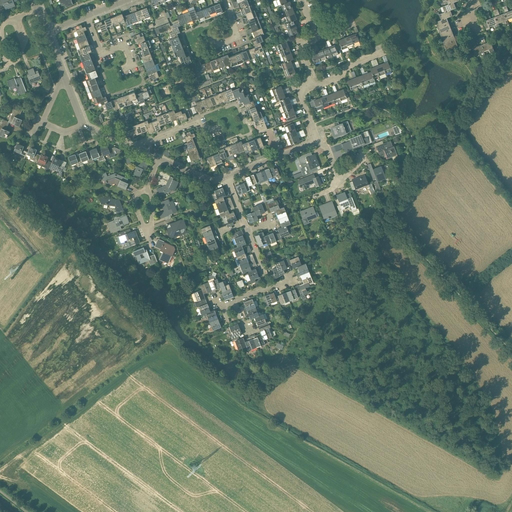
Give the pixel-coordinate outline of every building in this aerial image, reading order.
[(0,0),(0,7),(4,6),(5,10),(15,6),(14,2),(17,1),(16,0),(0,0)] [(239,5),(240,9),(249,6),(247,0),(246,0),(233,5),(234,8),(236,7),(237,6),(239,5)] [(281,5),(283,11),(292,7),(290,1),(278,6),(281,5)] [(455,6),(454,2),(448,4),(443,6),(445,12),(451,10),(458,7),(457,5),(455,6)] [(213,6),(217,15),(223,13),(219,3),(213,6)] [(207,8),(211,17),(217,15),(213,6),(207,8)] [(242,15),(255,10),(254,10),(252,11),(249,6),(240,9),(242,15)] [(502,8),(504,13),(507,20),(511,18),(511,19),(511,10),(508,12),(506,6),(502,8)] [(146,7),(140,10),(144,19),(150,17),(146,7)] [(285,17),(295,13),(292,7),(283,11),(285,17)] [(201,10),(205,20),(211,17),(207,8),(201,10)] [(194,10),(199,22),(205,20),(201,10),(196,12),(195,9),(194,10)] [(138,21),(144,19),(140,10),(134,12),(138,21)] [(199,22),(194,10),(189,12),(192,21),(198,19),(199,22)] [(245,18),(246,20),(257,16),(255,10),(242,15),(245,14),(247,18),(245,18)] [(452,13),(451,10),(445,12),(439,14),(441,20),(447,18),(455,15),(454,13),(452,13)] [(508,24),(507,20),(504,13),(499,15),(497,10),(493,11),(495,17),(498,24),(503,22),(504,25),(508,24)] [(132,24),(138,21),(134,12),(129,14),(132,24)] [(192,21),(189,12),(183,14),(186,23),(192,21)] [(297,19),(295,13),(285,17),(287,22),(297,19)] [(500,27),(498,24),(495,17),(490,19),(488,13),(484,15),(486,20),(483,22),(486,30),(490,29),(489,27),(494,25),(495,29),(500,27)] [(119,25),(125,23),(123,17),(122,14),(116,16),(119,25)] [(129,14),(123,17),(125,23),(126,26),(132,24),(129,14)] [(177,16),(180,26),(186,23),(183,14),(177,16)] [(120,28),(119,25),(116,16),(110,18),(113,28),(116,27),(117,29),(120,28)] [(180,26),(177,16),(176,17),(177,20),(172,22),(173,24),(170,26),(169,23),(166,24),(168,30),(171,29),(175,28),(176,30),(179,29),(178,27),(180,26)] [(250,26),(259,22),(257,16),(246,20),(247,22),(248,22),(250,26)] [(105,23),(106,26),(108,30),(113,28),(110,18),(104,21),(105,23)] [(447,18),(441,20),(436,22),(438,28),(449,24),(451,23),(450,20),(448,21),(447,18)] [(284,24),(287,30),(296,26),(294,20),(297,19),(287,22),(284,24)] [(101,32),(108,30),(106,26),(105,23),(102,24),(101,22),(95,24),(97,31),(100,29),(101,32)] [(246,30),(247,33),(251,32),(252,32),(261,28),(259,22),(250,26),(251,28),(246,30)] [(75,37),(78,36),(82,35),(85,34),(84,31),(87,30),(84,24),(78,26),(79,29),(76,30),(76,32),(75,32),(74,33),(74,34),(75,37)] [(451,27),(449,24),(438,28),(440,33),(451,29),(453,28),(453,26),(451,27)] [(299,32),(296,26),(287,30),(289,36),(299,32)] [(175,28),(171,29),(172,32),(170,33),(172,39),(169,40),(178,36),(177,34),(180,32),(179,29),(176,30),(175,28)] [(252,32),(254,38),(264,34),(261,28),(252,32)] [(440,33),(442,39),(454,35),(456,34),(455,32),(453,32),(451,29),(440,33)] [(139,44),(149,41),(149,40),(146,41),(142,33),(133,36),(135,42),(138,41),(139,44)] [(350,36),(354,45),(360,43),(356,33),(350,36)] [(87,40),(85,34),(82,35),(78,36),(75,37),(78,43),(87,40)] [(258,46),(261,45),(260,42),(263,41),(261,35),(264,34),(254,38),(256,40),(253,41),(254,45),(257,44),(258,46)] [(445,45),(456,40),(458,40),(457,37),(455,38),(454,35),(442,39),(445,45)] [(171,46),(180,42),(178,36),(169,40),(171,46)] [(348,47),(354,45),(350,36),(344,38),(348,47)] [(348,47),(344,38),(338,40),(339,43),(337,44),(339,50),(342,49),(343,52),(349,50),(348,47)] [(479,39),(482,45),(484,51),(486,55),(487,54),(488,53),(488,52),(489,51),(490,53),(495,51),(491,41),(486,43),(483,38),(479,39)] [(87,40),(78,43),(75,45),(77,50),(89,46),(87,40)] [(447,50),(460,45),(459,43),(457,44),(456,40),(445,45),(447,50)] [(151,46),(149,41),(139,44),(142,50),(151,46)] [(276,52),(277,52),(289,47),(286,41),(274,46),(276,52)] [(484,51),(482,45),(477,46),(475,41),(470,42),(475,55),(480,53),(481,57),(486,55),(484,51)] [(174,52),(183,48),(180,42),(171,46),(174,52)] [(255,47),(252,48),(255,54),(258,53),(259,55),(260,56),(261,56),(262,55),(262,53),(264,53),(261,45),(258,46),(257,44),(254,45),(255,47)] [(339,57),(338,54),(337,51),(339,50),(337,44),(329,47),(332,57),(333,59),(339,57)] [(92,52),(89,46),(77,50),(80,56),(89,53),(92,52)] [(151,47),(151,46),(142,50),(139,51),(141,57),(150,53),(148,48),(151,47)] [(280,53),(282,57),(291,53),(289,47),(277,52),(278,54),(280,53)] [(329,47),(323,50),(326,59),(332,57),(329,47)] [(176,58),(185,54),(183,48),(174,52),(176,58)] [(252,48),(246,51),(250,60),(256,57),(255,54),(252,48)] [(326,59),(323,50),(317,52),(320,61),(326,59)] [(240,53),(244,62),(250,60),(246,51),(243,52),(240,53)] [(314,64),(320,61),(317,52),(311,54),(314,64)] [(80,56),(82,62),(91,59),(89,53),(80,56)] [(141,57),(143,63),(152,59),(150,53),(141,57)] [(238,64),(244,62),(240,53),(234,55),(238,64)] [(281,63),(281,64),(293,59),(291,53),(282,57),(284,62),(281,63)] [(179,57),(182,65),(191,62),(189,56),(186,57),(185,54),(176,58),(179,57)] [(232,67),(227,54),(222,57),(225,66),(231,64),(232,67)] [(227,54),(232,67),(238,64),(234,55),(229,57),(228,54),(227,54)] [(222,57),(216,59),(219,68),(225,66),(222,57)] [(93,65),(91,59),(82,62),(84,68),(93,65)] [(155,65),(152,59),(143,63),(145,69),(155,65)] [(210,61),(213,70),(219,68),(216,59),(210,61)] [(281,64),(283,70),(293,66),(290,60),(293,59),(281,64)] [(207,73),(213,70),(210,61),(204,64),(207,73)] [(207,73),(204,64),(201,64),(200,62),(197,63),(198,66),(195,67),(196,70),(199,69),(200,72),(206,70),(207,73)] [(388,62),(382,64),(385,73),(391,71),(388,62)] [(145,69),(148,75),(154,72),(157,71),(160,70),(158,64),(155,65),(145,69)] [(382,64),(376,66),(379,76),(385,73),(382,64)] [(84,68),(86,74),(96,71),(97,70),(96,67),(94,67),(93,65),(84,68)] [(288,79),(289,78),(295,76),(294,73),(295,72),(293,66),(283,70),(286,76),(287,75),(288,79)] [(379,76),(376,66),(370,69),(375,81),(374,78),(379,76)] [(29,74),(27,74),(30,82),(41,78),(38,70),(35,71),(33,68),(27,70),(29,74)] [(375,83),(375,81),(370,69),(371,72),(365,74),(369,86),(375,83)] [(98,77),(96,71),(86,74),(89,80),(95,78),(98,77)] [(157,71),(154,72),(148,75),(149,77),(146,79),(147,82),(148,83),(150,84),(151,84),(154,82),(153,80),(156,78),(159,77),(157,71)] [(369,86),(365,74),(359,76),(363,85),(364,88),(369,86)] [(357,88),(363,85),(359,76),(354,78),(357,88)] [(15,78),(7,81),(10,89),(16,87),(18,95),(27,92),(21,77),(15,80),(15,78)] [(88,87),(97,83),(99,83),(98,81),(97,81),(95,78),(89,80),(86,81),(88,87)] [(357,88),(354,78),(347,81),(351,90),(357,88)] [(99,83),(97,83),(88,87),(90,93),(99,89),(98,85),(100,84),(99,83)] [(144,92),(142,93),(144,99),(144,100),(147,99),(147,98),(150,97),(149,94),(152,93),(149,86),(143,89),(144,92)] [(271,90),(274,96),(283,92),(281,86),(271,90)] [(90,93),(93,99),(98,97),(102,95),(99,89),(90,93)] [(225,91),(228,100),(235,98),(232,92),(231,89),(225,91)] [(238,89),(232,92),(235,98),(237,97),(238,100),(241,98),(240,95),(243,94),(242,91),(239,92),(238,89)] [(343,89),(337,91),(341,101),(346,99),(347,101),(350,100),(348,95),(346,89),(344,90),(343,89)] [(225,91),(219,93),(223,103),(228,100),(225,91)] [(341,101),(337,91),(331,94),(335,103),(341,101)] [(134,92),(128,95),(132,104),(138,101),(135,95),(136,95),(134,92)] [(285,98),(283,92),(274,96),(276,102),(288,97),(285,98)] [(142,93),(136,95),(135,95),(138,101),(139,104),(145,102),(144,100),(144,99),(142,93)] [(213,96),(217,105),(223,103),(219,93),(216,95),(216,93),(213,95),(213,96)] [(245,97),(243,94),(240,95),(241,98),(238,100),(240,103),(242,102),(244,104),(253,101),(250,102),(247,96),(245,97)] [(329,105),(335,103),(331,94),(325,96),(329,105)] [(103,98),(102,95),(98,97),(93,99),(95,105),(101,102),(102,105),(105,104),(104,101),(107,100),(106,97),(103,98)] [(126,106),(132,104),(128,95),(122,97),(126,106)] [(213,96),(208,98),(211,107),(217,105),(213,96)] [(329,105),(325,96),(320,98),(323,108),(329,105)] [(122,97),(117,99),(120,108),(126,106),(122,97)] [(281,106),(291,103),(288,97),(276,102),(279,101),(281,106)] [(208,98),(202,100),(204,107),(205,109),(211,107),(208,98)] [(323,108),(320,98),(316,100),(316,98),(313,99),(313,101),(310,102),(312,109),(316,107),(317,110),(323,108)] [(113,108),(114,111),(120,108),(117,99),(111,101),(112,105),(113,108)] [(108,102),(107,100),(104,101),(105,104),(102,105),(103,108),(106,107),(107,110),(113,108),(112,105),(111,101),(108,102)] [(201,108),(204,107),(202,100),(196,103),(197,106),(194,107),(196,113),(202,110),(201,108)] [(242,108),(240,109),(241,112),(244,111),(246,110),(255,107),(253,101),(244,104),(245,108),(243,108),(242,108)] [(281,106),(284,112),(293,109),(291,103),(281,106)] [(255,107),(246,110),(248,116),(260,111),(258,106),(255,107)] [(14,108),(8,121),(8,122),(9,122),(19,127),(22,119),(16,117),(18,114),(19,115),(22,110),(17,107),(14,108)] [(297,118),(293,109),(284,112),(288,122),(297,118)] [(172,122),(177,119),(175,113),(174,110),(168,112),(172,122)] [(181,111),(175,113),(177,119),(180,118),(181,121),(191,118),(188,111),(182,114),(181,111)] [(260,111),(248,116),(251,115),(253,121),(263,117),(260,111)] [(168,112),(162,115),(166,124),(172,122),(168,112)] [(160,126),(166,124),(162,115),(156,117),(161,129),(160,126)] [(256,127),(265,123),(268,122),(266,116),(263,117),(253,121),(252,122),(253,124),(254,127),(256,127)] [(155,131),(161,129),(156,117),(157,120),(151,122),(155,131)] [(6,127),(9,122),(8,122),(8,121),(2,119),(0,122),(0,135),(6,138),(9,131),(3,129),(5,126),(6,127)] [(149,134),(155,131),(151,122),(148,123),(147,120),(144,122),(149,134)] [(338,121),(329,125),(334,123),(335,126),(330,128),(333,134),(332,134),(334,138),(351,131),(347,121),(339,124),(338,121)] [(144,122),(138,124),(142,133),(148,131),(149,134),(144,122)] [(256,127),(258,133),(267,129),(265,123),(256,127)] [(284,127),(286,133),(295,129),(293,123),(284,127)] [(136,135),(142,133),(138,124),(132,126),(133,129),(134,132),(136,135)] [(133,136),(136,135),(134,132),(133,129),(125,132),(127,139),(130,138),(131,140),(134,139),(133,136)] [(288,139),(297,135),(295,129),(286,133),(288,139)] [(184,144),(188,142),(193,140),(192,138),(195,136),(192,130),(186,133),(187,136),(184,137),(187,143),(184,144)] [(360,146),(372,141),(368,131),(348,139),(348,141),(342,143),(345,152),(356,147),(355,144),(359,143),(360,146)] [(300,141),(297,135),(288,139),(291,145),(300,141)] [(254,140),(257,149),(264,146),(260,137),(254,140)] [(184,144),(186,150),(195,146),(193,140),(188,142),(184,144)] [(254,140),(248,142),(252,151),(257,149),(254,140)] [(387,158),(397,155),(391,140),(375,146),(377,150),(380,157),(385,155),(387,158)] [(245,153),(246,153),(242,144),(241,141),(235,143),(239,153),(244,151),(245,153)] [(233,144),(229,146),(233,155),(239,153),(235,143),(234,142),(232,142),(233,144)] [(248,142),(242,144),(246,153),(252,151),(248,142)] [(25,159),(26,154),(27,153),(27,152),(24,151),(24,153),(21,152),(24,146),(17,143),(12,153),(25,159)] [(104,156),(108,154),(110,158),(115,156),(112,148),(109,149),(107,144),(100,147),(101,151),(101,150),(104,156)] [(30,159),(37,162),(40,156),(37,155),(36,156),(34,155),(37,149),(30,146),(27,152),(27,153),(26,154),(31,156),(30,159)] [(198,152),(195,146),(186,150),(188,155),(198,152)] [(229,146),(223,148),(227,157),(233,155),(229,146)] [(105,159),(104,156),(101,150),(101,151),(98,152),(96,148),(89,151),(91,154),(93,159),(98,157),(99,161),(105,159)] [(217,150),(222,162),(221,159),(227,157),(223,148),(217,150)] [(218,153),(213,156),(216,165),(222,162),(217,150),(218,153)] [(82,162),(87,160),(89,164),(94,162),(93,159),(91,154),(87,155),(86,151),(79,153),(80,157),(82,162)] [(191,162),(189,162),(191,166),(200,162),(200,161),(202,160),(201,157),(200,158),(198,152),(188,155),(191,162)] [(309,153),(298,157),(298,158),(299,157),(303,168),(301,168),(304,175),(318,170),(317,167),(319,166),(315,154),(311,156),(309,153)] [(49,169),(51,165),(52,163),(49,162),(48,163),(46,163),(48,157),(41,154),(40,156),(37,162),(37,164),(46,168),(45,170),(48,171),(49,169)] [(80,157),(76,158),(75,154),(68,157),(72,165),(76,163),(78,167),(84,165),(82,162),(80,157)] [(139,177),(143,169),(146,170),(148,163),(133,156),(126,159),(128,165),(132,164),(137,166),(133,174),(139,177)] [(216,165),(213,156),(207,158),(210,167),(216,165)] [(54,157),(52,163),(51,165),(49,169),(53,171),(54,170),(59,172),(58,174),(58,175),(62,177),(62,173),(65,167),(62,165),(61,167),(59,166),(61,160),(54,157)] [(380,190),(377,182),(386,179),(381,166),(372,169),(370,164),(367,165),(377,193),(380,190)] [(273,167),(264,170),(268,179),(274,176),(274,178),(280,176),(277,168),(274,169),(273,167)] [(268,180),(268,179),(264,170),(256,173),(258,177),(255,178),(257,183),(257,185),(268,180)] [(115,173),(107,176),(106,172),(102,174),(104,181),(105,181),(106,183),(108,186),(115,183),(118,184),(118,185),(126,188),(128,183),(127,182),(128,179),(115,173)] [(257,183),(255,178),(253,174),(245,177),(246,182),(244,183),(246,189),(249,188),(248,186),(257,183)] [(314,174),(298,181),(300,185),(301,185),(303,190),(307,189),(306,186),(310,184),(310,185),(315,183),(316,187),(321,185),(318,176),(315,177),(314,174)] [(365,175),(351,180),(355,190),(368,185),(369,185),(365,175)] [(165,186),(157,189),(159,196),(171,191),(172,189),(175,191),(178,182),(173,179),(174,178),(169,176),(165,186)] [(247,191),(246,189),(244,183),(235,186),(238,195),(247,191)] [(223,197),(229,195),(228,192),(225,193),(222,187),(214,191),(217,199),(223,197)] [(345,192),(336,196),(341,209),(339,210),(341,216),(344,215),(342,210),(351,207),(352,211),(357,209),(350,193),(346,195),(345,192)] [(119,200),(98,197),(101,204),(115,206),(115,209),(114,214),(116,213),(123,210),(119,200)] [(217,199),(214,200),(218,209),(226,205),(223,197),(217,199)] [(162,212),(158,213),(160,219),(168,216),(168,215),(174,213),(174,211),(176,210),(172,201),(169,202),(168,199),(160,202),(165,213),(163,214),(162,212)] [(275,210),(280,209),(278,205),(280,204),(279,199),(268,204),(267,202),(264,203),(267,209),(269,208),(271,212),(275,210)] [(256,216),(257,215),(265,212),(264,210),(267,209),(264,203),(266,202),(266,200),(262,202),(263,203),(253,207),(255,211),(256,216)] [(332,201),(319,206),(324,220),(337,215),(332,201)] [(229,214),(226,205),(218,209),(221,217),(225,215),(229,214)] [(274,217),(275,220),(287,216),(284,207),(280,209),(275,210),(277,216),(274,217)] [(309,208),(300,212),(305,224),(309,223),(308,220),(316,217),(316,216),(319,215),(317,211),(315,212),(314,212),(311,213),(309,208)] [(258,220),(257,215),(256,216),(255,211),(246,215),(250,223),(258,220)] [(123,225),(129,223),(125,212),(114,217),(115,219),(107,223),(109,229),(113,227),(115,231),(122,229),(120,225),(122,224),(123,225)] [(227,224),(227,225),(228,227),(234,225),(233,222),(237,221),(234,212),(229,214),(225,215),(228,224),(227,224)] [(290,215),(287,216),(275,220),(276,223),(280,222),(281,226),(282,227),(286,226),(290,224),(288,219),(291,218),(290,215)] [(172,227),(167,229),(169,233),(168,234),(169,237),(173,238),(181,235),(180,230),(185,228),(184,224),(185,224),(183,219),(181,220),(175,222),(175,223),(171,224),(172,227)] [(204,237),(216,233),(215,230),(212,231),(210,225),(201,229),(204,237)] [(277,229),(279,233),(277,234),(279,240),(282,239),(281,237),(290,234),(286,226),(282,227),(281,226),(279,227),(280,228),(277,229)] [(131,245),(131,246),(140,242),(136,230),(131,232),(130,229),(115,235),(119,245),(125,243),(124,241),(129,239),(130,241),(127,242),(128,247),(131,245)] [(235,238),(238,246),(242,245),(246,244),(242,235),(238,237),(236,232),(231,234),(232,236),(231,236),(232,239),(235,238)] [(263,232),(254,235),(259,246),(267,243),(266,240),(264,236),(263,232)] [(217,235),(216,233),(204,237),(208,246),(216,242),(214,237),(217,235)] [(273,233),(264,236),(266,240),(268,245),(279,240),(277,234),(274,235),(273,233)] [(158,239),(155,246),(161,249),(160,250),(163,252),(160,259),(167,263),(168,258),(170,259),(172,255),(174,251),(172,250),(173,246),(158,239)] [(216,242),(208,246),(211,254),(220,251),(216,242)] [(233,248),(236,257),(245,254),(242,245),(238,246),(233,248)] [(139,264),(148,260),(150,265),(157,262),(154,254),(149,257),(146,250),(145,250),(144,248),(133,252),(134,256),(136,256),(138,260),(137,260),(139,264)] [(240,265),(248,262),(245,254),(236,257),(240,265)] [(289,258),(286,259),(288,265),(291,264),(293,268),(297,267),(301,265),(298,256),(290,260),(289,258)] [(287,268),(286,266),(288,265),(286,259),(275,263),(276,267),(277,267),(278,272),(280,275),(285,273),(283,270),(287,268)] [(248,262),(240,265),(243,274),(244,273),(247,272),(251,270),(248,262)] [(299,272),(296,273),(297,276),(309,272),(306,263),(301,265),(297,267),(299,272)] [(280,276),(280,275),(278,272),(277,267),(276,267),(272,269),(274,273),(270,275),(271,279),(280,276)] [(255,269),(251,270),(247,272),(244,273),(245,275),(248,274),(250,280),(249,281),(250,284),(256,282),(255,279),(259,277),(255,269)] [(312,280),(309,272),(297,276),(298,279),(301,278),(303,283),(308,282),(312,280)] [(210,281),(208,282),(213,294),(216,293),(214,289),(220,287),(218,283),(219,283),(217,278),(216,279),(215,277),(211,275),(208,276),(210,281)] [(220,287),(221,291),(230,288),(228,284),(227,284),(225,280),(223,281),(219,283),(218,283),(220,287)] [(213,294),(208,282),(200,285),(202,289),(203,294),(209,292),(210,295),(213,294)] [(310,286),(308,282),(303,283),(299,285),(301,289),(298,290),(301,296),(302,301),(306,299),(305,295),(309,293),(308,291),(309,291),(307,287),(310,286)] [(233,296),(230,288),(221,291),(225,300),(233,296)] [(202,302),(201,300),(205,298),(203,294),(202,289),(197,291),(193,293),(196,301),(194,302),(196,305),(202,302)] [(295,289),(286,292),(289,301),(301,296),(298,290),(296,291),(295,289)] [(268,304),(277,301),(275,297),(273,292),(265,296),(267,300),(264,301),(266,307),(269,306),(268,304)] [(281,304),(289,301),(286,292),(278,295),(275,297),(277,301),(277,303),(280,302),(281,304)] [(244,312),(256,307),(252,299),(244,302),(246,308),(243,309),(244,312)] [(207,303),(203,305),(202,302),(196,305),(197,307),(198,307),(202,315),(206,314),(210,312),(207,303)] [(250,319),(251,319),(255,317),(259,316),(259,315),(256,307),(244,312),(245,315),(248,313),(250,319)] [(209,322),(221,317),(220,315),(217,316),(215,310),(210,312),(206,314),(209,322)] [(259,316),(255,317),(258,326),(262,324),(263,327),(269,324),(268,321),(266,322),(263,314),(259,315),(259,316)] [(219,321),(222,320),(221,317),(209,322),(213,330),(221,327),(219,321)] [(240,332),(241,332),(238,324),(229,327),(232,335),(231,336),(232,339),(238,337),(241,335),(240,332)] [(263,327),(264,329),(260,331),(262,335),(263,340),(265,344),(268,343),(266,338),(272,336),(268,328),(270,327),(269,324),(263,327)] [(252,335),(257,347),(265,344),(263,340),(262,335),(256,337),(255,334),(252,335)] [(252,335),(249,336),(250,340),(245,342),(246,346),(248,350),(257,347),(252,335)] [(239,339),(238,337),(232,339),(233,342),(235,341),(238,350),(246,346),(245,342),(243,338),(239,339)]
